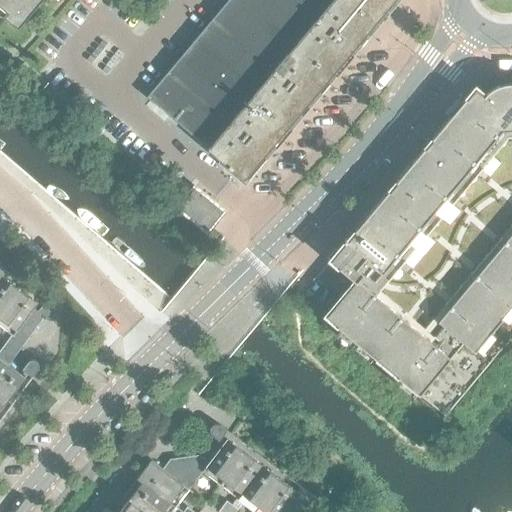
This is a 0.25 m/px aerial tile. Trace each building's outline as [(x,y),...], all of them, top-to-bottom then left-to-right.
[(0,0),(0,5),(8,12),(4,16),(19,28),(42,0),(0,0)] [(293,41),(327,0),(227,0),(147,96),(161,108),(181,125),(205,145),(227,119),(249,93),(293,41)] [(332,75),(376,22),(349,0),(327,0),(293,41),(332,75)] [(349,0),(376,22),(395,0),(349,0)] [(289,127),(332,75),(293,41),(249,93),(289,127)] [(346,241),(326,264),(349,282),(322,311),(446,414),(511,335),(511,84),(511,85),(511,82),(507,83),(507,85),(490,93),(488,91),(487,93),(484,95),(485,96),(483,98),(474,90),(467,98),(466,98),(348,239),(347,238),(345,241),(346,241)] [(245,179),(289,127),(249,93),(205,145),(245,179)] [(196,190),(185,204),(222,234),(233,220),(196,190)] [(0,420),(30,380),(9,365),(46,315),(47,316),(48,317),(49,317),(51,317),(52,316),(53,316),(54,315),(55,313),(56,312),(56,311),(56,309),(55,308),(55,307),(54,306),(53,305),(0,266),(0,325),(13,334),(0,351),(0,420)] [(28,362),(23,369),(33,376),(39,368),(38,362),(36,361),(34,360),(30,360),(28,362)] [(309,511),(319,499),(231,433),(222,425),(219,424),(217,424),(214,424),(212,426),(211,428),(210,430),(211,432),(213,435),(224,443),(209,462),(203,471),(256,511),(309,511)] [(203,471),(209,462),(200,455),(171,458),(164,469),(190,489),(203,471)] [(172,511),(190,489),(164,469),(152,460),(125,496),(129,499),(119,511),(112,511),(105,507),(101,511),(172,511)] [(227,501),(220,511),(235,511),(238,509),(227,501)]
